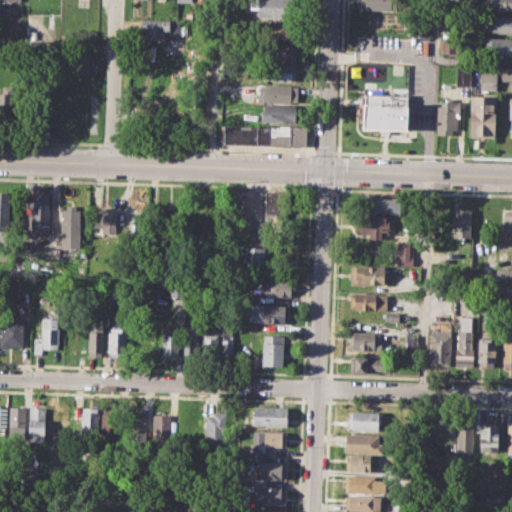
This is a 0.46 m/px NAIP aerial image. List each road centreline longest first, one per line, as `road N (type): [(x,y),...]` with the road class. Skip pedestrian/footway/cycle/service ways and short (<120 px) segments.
road 1 (residential): [(0,376),(511,393)]
road 2 (tertiary): [(323,172),(311,511)]
road 3 (secondary): [(0,160),(323,172)]
road 4 (tertiary): [(323,172),(511,178)]
road 5 (tertiary): [(328,0),(323,172)]
road 6 (residential): [(115,0),(110,164)]
